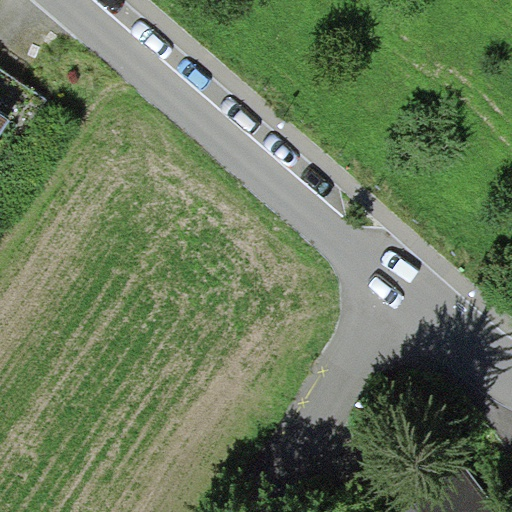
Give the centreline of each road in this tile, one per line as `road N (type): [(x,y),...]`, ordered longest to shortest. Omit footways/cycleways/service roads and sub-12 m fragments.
road 1 (residential): [(399,284),(75,0)]
road 2 (residential): [(399,284),(253,511)]
road 3 (residential): [(511,367),(399,284)]
